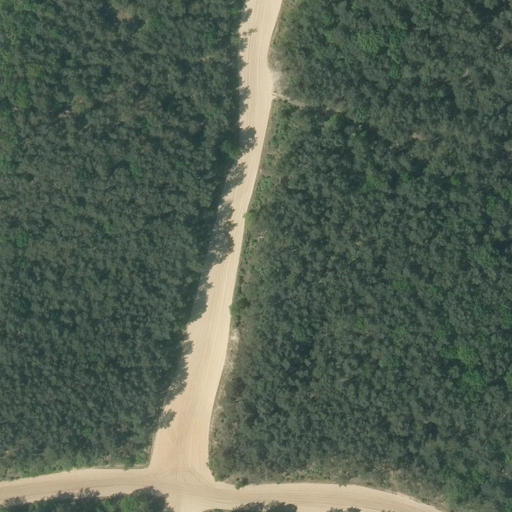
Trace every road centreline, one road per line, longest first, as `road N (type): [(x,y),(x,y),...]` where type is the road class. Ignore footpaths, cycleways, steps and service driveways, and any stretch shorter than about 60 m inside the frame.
road 1 (track): [(178,511),(253,132),(252,58),(264,0)]
road 2 (track): [(0,496),(148,480),(400,511)]
